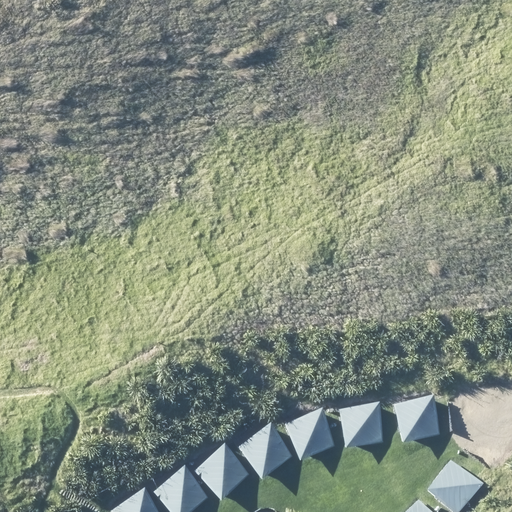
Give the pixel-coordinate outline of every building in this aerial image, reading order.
[(445,437),(438,400),(396,408),(403,445),(445,437)] [(388,447),(385,409),(342,412),(345,450),(388,447)] [(334,451),(322,415),(287,426),(299,462),(334,451)] [(292,463),(275,430),(241,448),(259,481),(292,463)] [(249,481),(229,452),(199,473),(219,502),(249,481)] [(463,511),(483,490),(453,465),(429,493),(450,511),(463,511)] [(194,511),(208,503),(187,473),(157,495),(168,511),(194,511)] [(155,511),(147,495),(114,511),(155,511)]
